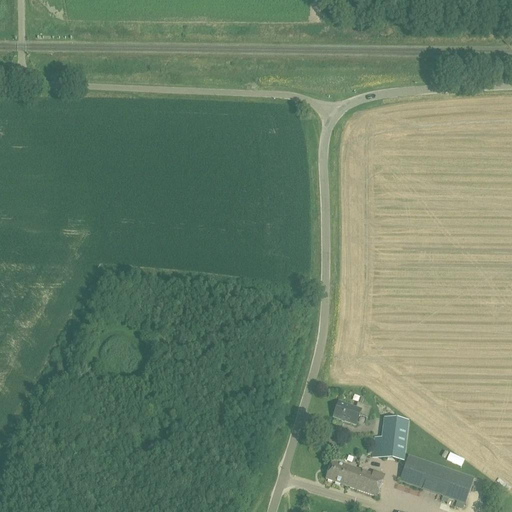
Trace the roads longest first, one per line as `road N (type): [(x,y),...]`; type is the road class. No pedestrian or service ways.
road 1 (unclassified): [(273,511),(324,335),(322,159),(334,116)]
road 2 (unclassified): [(334,116),(279,94),(22,83),(20,0)]
road 3 (unclassified): [(334,116),(364,97),(511,87)]
